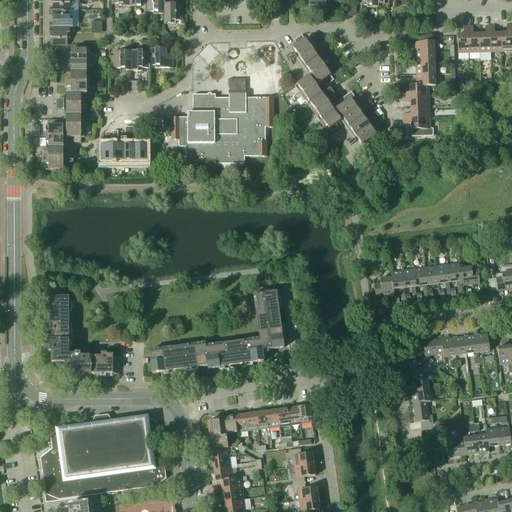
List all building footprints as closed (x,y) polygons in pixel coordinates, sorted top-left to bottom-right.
[(70,11),(70,5),(72,5),(72,0),(52,0),(53,11),(70,11)] [(146,0),(147,5),(147,13),(153,13),(153,15),(164,15),(164,5),(164,0),(146,0)] [(172,5),(164,5),(164,15),(164,24),(175,24),(175,22),(182,22),(182,5),(181,5),(181,0),(174,0),(174,3),(172,3),(172,5)] [(308,0),(309,5),(307,5),(307,8),(309,8),(309,14),(326,13),(326,7),(328,7),(328,0),(308,0)] [(377,0),(359,0),(360,6),(367,6),(367,8),(378,8),(378,5),(377,0)] [(359,14),(359,4),(347,5),(347,15),(359,14)] [(53,11),(53,28),(70,28),(73,28),(73,17),(70,17),(70,11),(53,11)] [(95,20),(95,32),(105,32),(105,20),(95,20)] [(507,34),(501,34),(501,53),(511,52),(511,51),(511,25),(506,26),(507,34)] [(485,34),(479,35),(480,53),(490,53),(490,26),(485,26),(485,34)] [(494,26),(490,26),(490,53),(501,53),(501,34),(495,34),(494,26)] [(458,54),(469,54),(468,27),(463,27),(463,35),(457,35),(458,54)] [(473,27),(468,27),(469,54),(480,53),(479,35),(473,35),(473,27)] [(70,28),(53,28),(50,28),(50,46),(67,46),(67,39),(70,39),(70,28)] [(293,48),(305,67),(320,56),(307,38),(304,40),(301,35),(294,41),(297,45),(293,48)] [(415,43),(415,55),(434,54),(434,42),(415,43)] [(149,66),(155,66),(155,69),(173,69),(173,56),(166,56),(166,49),(158,49),(158,48),(155,48),(155,49),(148,49),(148,52),(149,52),(149,66)] [(66,94),(66,138),(72,138),(72,144),(81,144),(81,138),(84,138),(84,95),(90,95),(89,50),(71,51),(71,59),(66,59),(66,65),(71,65),(71,80),(66,80),(66,87),(71,87),(71,94),(66,94)] [(131,72),(131,52),(123,52),(123,51),(120,51),(120,52),(114,52),(114,69),(120,69),(120,72),(131,72)] [(149,69),(149,66),(149,52),(148,52),(142,52),(142,51),(139,51),(139,52),(131,52),(131,72),(142,72),(142,69),(149,69)] [(416,67),(434,66),(434,54),(415,55),(416,67)] [(330,76),(332,74),(320,56),(305,67),(318,85),(323,81),(326,86),(334,81),(330,76)] [(416,67),(416,78),(435,78),(434,66),(416,67)] [(322,95),(316,86),(309,77),(295,87),(320,123),(334,112),(328,103),(335,99),(329,90),(322,95)] [(410,86),(410,90),(428,90),(428,87),(435,87),(435,78),(416,78),(416,86),(410,86)] [(129,89),(140,89),(140,80),(128,80),(129,89)] [(229,87),(229,92),(229,99),(215,99),(215,95),(193,96),(193,118),(171,118),(171,141),(178,141),(179,148),(186,148),(186,169),(216,169),(216,165),(222,165),(222,168),(230,168),(230,165),(244,165),(244,157),(267,157),(266,142),(265,142),(265,136),(269,136),(269,128),(274,128),(273,99),(246,99),(246,92),(245,92),(245,87),(229,87)] [(429,101),(428,90),(410,90),(410,93),(402,93),(402,103),(410,103),(410,102),(429,101)] [(368,150),(381,141),(377,135),(376,135),(350,100),(354,97),(351,92),(339,100),(343,105),(336,110),(362,146),(364,144),(368,150)] [(286,103),(290,108),(295,105),(291,99),(286,103)] [(429,113),(429,101),(410,102),(410,103),(411,114),(429,113)] [(341,122),(334,112),(320,123),(326,132),(329,130),(332,135),(340,129),(336,125),(341,122)] [(430,125),(429,113),(411,114),(411,115),(402,115),(403,124),(411,124),(411,125),(430,125)] [(46,126),(46,129),(63,129),(63,126),(58,126),(58,121),(48,121),(48,126),(46,126)] [(430,129),(430,125),(411,125),(411,137),(433,137),(433,129),(430,129)] [(46,129),(46,137),(63,137),(63,129),(46,129)] [(46,137),(46,145),(63,145),(63,137),(46,137)] [(146,164),(146,146),(138,146),(138,141),(131,141),(131,146),(116,146),(116,141),(110,142),(110,146),(102,146),(102,152),(96,153),(96,162),(102,162),(102,165),(146,164)] [(46,145),(46,154),(63,154),(63,145),(46,145)] [(46,154),(46,162),(63,162),(63,154),(46,154)] [(71,169),(81,169),(81,163),(73,163),(73,157),(70,157),(70,161),(66,161),(66,164),(71,164),(71,169)] [(63,170),(63,162),(46,162),(46,170),(63,170)] [(498,243),(486,244),(487,251),(499,250),(498,243)] [(459,270),(460,269),(459,264),(447,266),(449,283),(460,282),(461,281),(459,270)] [(449,283),(447,266),(436,267),(438,284),(449,283)] [(438,284),(436,267),(424,269),(427,286),(438,284)] [(471,268),(460,269),(459,270),(461,281),(460,282),(461,287),(480,284),(478,271),(472,272),(471,268)] [(427,286),(424,269),(413,270),(416,287),(427,286)] [(416,287),(413,270),(402,272),(405,289),(416,287)] [(405,289),(402,272),(390,273),(391,278),(393,290),(405,289)] [(511,290),(511,272),(501,274),(502,278),(496,279),(497,292),(511,290)] [(391,278),(380,280),(380,284),(374,285),(375,298),(394,295),(393,290),(391,278)] [(253,290),(260,339),(261,339),(262,351),(284,348),(277,292),(275,293),(264,294),(263,290),(263,288),(253,290)] [(48,309),(48,314),(49,314),(49,316),(69,316),(69,292),(53,292),(53,298),(51,298),(51,302),(46,302),(46,305),(49,305),(49,309),(48,309)] [(69,340),(69,316),(49,316),(49,326),(48,326),(48,331),(49,331),(49,335),(47,335),(47,338),(52,338),(52,340),(69,340)] [(474,336),(476,354),(489,352),(487,335),(474,336)] [(464,355),(476,354),(474,336),(461,338),(464,355)] [(464,355),(461,338),(449,340),(451,357),(464,355)] [(264,362),(262,351),(261,339),(260,339),(233,343),(236,366),(264,362)] [(52,364),(69,364),(69,355),(69,340),(52,340),(52,341),(50,341),(50,347),(48,347),(48,353),(49,353),(49,357),(47,357),(47,360),(52,360),(52,364)] [(443,358),(451,357),(449,340),(436,341),(438,355),(443,354),(443,358)] [(424,357),(423,359),(428,362),(430,360),(429,356),(438,355),(436,341),(423,343),(424,357)] [(233,343),(206,347),(205,347),(207,367),(208,370),(236,366),(233,343)] [(180,371),(207,367),(205,347),(206,347),(205,344),(177,348),(180,371)] [(511,373),(511,370),(509,347),(497,349),(499,366),(508,365),(509,374),(511,373)] [(180,371),(177,348),(150,351),(153,374),(180,371)] [(101,357),(93,357),(93,375),(118,374),(118,358),(113,358),(113,355),(107,355),(107,353),(101,354),(101,357)] [(75,355),(69,355),(69,364),(69,375),(93,375),(93,357),(81,357),(81,354),(75,354),(75,355)] [(408,363),(410,378),(423,376),(422,366),(425,365),(428,362),(423,359),(421,361),(408,363)] [(423,379),(423,376),(410,378),(411,393),(429,391),(427,379),(423,379)] [(430,402),(429,391),(411,393),(413,408),(427,406),(427,403),(430,402)] [(428,417),(427,406),(413,408),(415,423),(429,421),(429,424),(433,423),(432,416),(428,417)] [(310,407),(298,408),(301,425),(312,423),(310,407)] [(288,410),(290,426),(301,425),(298,408),(288,410)] [(279,428),(290,426),(288,410),(277,411),(279,428)] [(277,411),(266,412),(269,429),(279,428),(277,411)] [(256,414),(258,431),(269,429),(266,412),(256,414)] [(256,414),(245,415),(247,432),(258,431),(256,414)] [(234,417),(237,433),(247,432),(245,415),(234,417)] [(41,458),(43,471),(41,472),(42,478),(44,478),(45,489),(44,490),(46,503),(79,499),(80,497),(106,494),(110,495),(114,495),(117,492),(156,487),(166,479),(163,463),(152,458),(150,442),(157,435),(156,422),(147,419),(114,423),(108,416),(95,417),(91,426),(58,431),(50,437),(52,450),(41,458)] [(226,435),(237,433),(234,417),(218,419),(219,421),(207,423),(211,450),(228,448),(226,435)] [(499,446),(511,445),(509,428),(497,429),(499,446)] [(488,448),(499,446),(497,429),(485,431),(486,436),(488,448)] [(473,438),(475,455),(489,453),(488,448),(486,436),(473,438)] [(461,457),(475,455),(473,438),(463,439),(464,443),(459,443),(461,457)] [(461,457),(459,443),(450,444),(449,440),(442,441),(443,445),(445,445),(447,458),(461,457)] [(229,458),(228,448),(211,450),(213,461),(229,458)] [(293,461),(294,468),(314,465),(312,454),(301,455),(300,449),(288,451),(289,462),(293,461)] [(213,461),(214,471),(231,469),(229,458),(213,461)] [(291,475),(292,485),(305,484),(304,478),(315,476),(314,465),(294,468),(295,474),(291,475)] [(221,481),(232,480),(232,479),(231,469),(214,471),(216,483),(221,482),(221,481)] [(240,478),(232,479),(232,480),(221,481),(221,482),(223,492),(242,489),(240,478)] [(298,495),(299,502),(318,499),(317,488),(306,490),(305,484),(292,485),(294,496),(298,495)] [(209,489),(210,499),(218,498),(216,488),(209,489)] [(244,500),(242,489),(223,492),(224,503),(244,500)] [(309,511),(320,511),(318,499),(299,502),(300,508),(296,509),(296,511),(309,511)] [(499,511),(498,505),(498,504),(497,499),(483,502),(485,511),(499,511)] [(225,511),(235,511),(245,511),(244,500),(224,503),(225,511)] [(485,511),(483,502),(470,505),(470,511),(485,511)] [(511,511),(509,502),(498,504),(498,505),(499,511),(511,511)]
